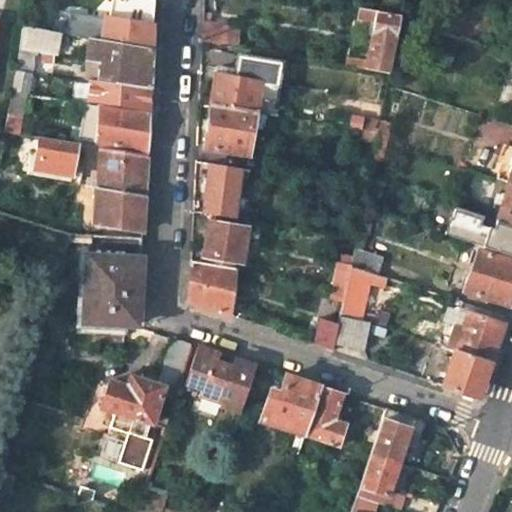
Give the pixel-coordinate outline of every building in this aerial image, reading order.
[(124,0),(121,21),(106,19),(105,41),(153,48),(155,0),(124,0)] [(399,23),(401,15),(358,7),(356,16),(373,19),(366,56),(348,53),(345,66),(389,75),(399,23)] [(221,22),(204,19),(202,41),(219,44),(221,22)] [(399,23),(389,75),(388,82),(397,84),(408,26),(399,23)] [(52,55),(56,33),(21,28),(17,49),(52,55)] [(104,54),(103,63),(152,70),(153,59),(153,48),(105,41),(92,39),(90,52),(104,54)] [(51,63),(52,55),(17,49),(13,69),(29,71),(31,60),(51,63)] [(218,66),(212,102),(257,110),(261,85),(280,87),(284,61),(240,54),(237,69),(218,66)] [(103,63),(101,82),(151,89),(151,80),(152,70),(103,63)] [(9,93),(25,95),(29,71),(13,69),(9,93)] [(151,89),(101,82),(92,80),(90,100),(150,109),(150,99),(151,89)] [(21,114),(25,95),(9,93),(6,112),(21,114)] [(212,102),(206,146),(249,154),(257,110),(212,102)] [(101,107),(98,143),(148,150),(149,132),(150,114),(101,107)] [(3,131),(18,134),(21,114),(6,112),(3,131)] [(378,132),(381,119),(364,116),(361,129),(378,132)] [(377,140),(378,132),(361,129),(360,138),(377,140)] [(0,157),(13,160),(18,134),(3,131),(0,146),(0,157)] [(75,143),(38,137),(32,171),(69,177),(75,143)] [(147,156),(103,148),(99,189),(102,189),(145,197),(146,179),(147,156)] [(248,168),(210,162),(201,212),(232,217),(238,183),(245,184),(248,168)] [(497,215),(495,221),(511,226),(511,183),(508,182),(497,215)] [(102,189),(100,224),(144,231),(144,218),(145,197),(102,189)] [(364,206),(359,231),(367,233),(372,209),(364,206)] [(211,221),(205,252),(243,258),(248,227),(211,221)] [(511,226),(495,221),(486,248),(511,256),(511,226)] [(143,237),(90,235),(86,325),(139,327),(141,276),(143,237)] [(381,255),(356,247),(352,266),(376,274),(381,255)] [(511,259),(478,248),(464,288),(510,304),(511,297),(511,259)] [(236,269),(192,262),(190,301),(220,311),(231,314),(236,269)] [(352,266),(338,263),(334,284),(348,286),(352,266)] [(352,266),(348,286),(345,300),(343,311),(362,318),(370,281),(380,284),(383,276),(376,274),(352,266)] [(331,298),(345,300),(348,286),(334,284),(331,298)] [(455,349),(491,361),(503,325),(467,313),(462,328),(456,327),(449,347),(455,349)] [(342,316),(341,324),(337,343),(366,349),(372,321),(342,316)] [(337,343),(341,324),(327,321),(321,344),(336,349),(337,343)] [(192,344),(173,338),(158,386),(177,393),(192,344)] [(209,350),(198,346),(186,383),(204,389),(201,396),(222,402),(220,408),(240,414),(256,365),(236,359),(235,367),(215,360),(218,353),(209,350)] [(491,361),(455,349),(443,385),(454,389),(479,397),(491,361)] [(279,394),(269,391),(259,422),(305,437),(321,387),(286,375),(279,394)] [(177,393),(158,386),(131,377),(127,387),(109,382),(100,409),(101,409),(149,424),(165,429),(177,393)] [(343,394),(321,387),(305,437),(339,448),(346,426),(333,421),(343,394)] [(386,408),(375,442),(372,452),(399,461),(404,446),(413,449),(422,420),(386,408)] [(143,443),(149,424),(101,409),(95,428),(143,443)] [(372,452),(367,467),(361,485),(388,494),(399,461),(372,452)] [(0,484),(13,489),(17,477),(0,471),(0,484)] [(388,494),(361,485),(358,494),(372,499),(385,503),(388,494)] [(166,497),(146,490),(138,511),(175,511),(163,508),(166,497)] [(367,511),(372,499),(358,494),(352,511),(367,511)]
